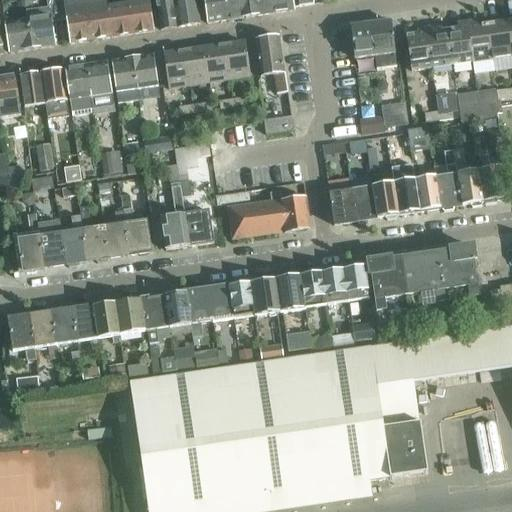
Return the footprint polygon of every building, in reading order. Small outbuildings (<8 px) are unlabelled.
[(42,18),(31,20),(35,50),(55,47),(51,23),(62,21),(59,0),(47,2),(48,12),(41,13),(42,18)] [(96,0),(64,5),(70,45),(112,38),(108,8),(106,0),(96,0)] [(106,0),(108,8),(112,38),(154,32),(150,2),(115,7),(113,0),(106,0)] [(180,28),(175,0),(155,0),(161,31),(180,28)] [(195,0),(175,0),(180,28),(200,25),(195,0)] [(229,21),(226,0),(203,0),(207,24),(229,21)] [(226,0),(229,21),(251,18),(248,0),(226,0)] [(248,0),(251,18),(273,14),(270,0),(248,0)] [(270,0),(273,14),(295,11),(292,0),(270,0)] [(35,50),(31,20),(5,24),(10,54),(35,50)] [(476,22),(467,23),(473,63),(493,60),(488,25),(477,27),(476,22)] [(511,48),(508,22),(488,25),(493,60),(511,57),(511,48)] [(391,23),(371,25),(375,58),(395,55),(391,23)] [(458,29),(447,31),(452,66),(473,63),(467,23),(457,24),(458,29)] [(375,58),(371,25),(351,27),(355,60),(375,58)] [(436,27),(426,29),(432,69),(452,66),(447,31),(437,32),(436,27)] [(432,69),(426,29),(417,30),(418,35),(406,37),(411,72),(432,69)] [(274,76),(277,95),(279,95),(280,104),(289,104),(279,38),(255,42),(261,78),(274,76)] [(245,43),(225,46),(230,81),(251,78),(245,43)] [(225,46),(204,49),(210,84),(230,81),(225,46)] [(204,49),(184,52),(189,87),(210,84),(204,49)] [(189,87),(184,52),(164,55),(169,91),(189,87)] [(160,96),(154,57),(133,60),(139,99),(160,96)] [(139,99),(133,60),(112,63),(118,103),(139,99)] [(108,64),(87,67),(91,98),(113,95),(108,64)] [(400,66),(383,68),(386,92),(403,90),(400,66)] [(91,98),(87,67),(65,70),(73,120),(82,118),(79,100),(91,98)] [(62,70),(41,74),(46,105),(67,102),(62,70)] [(46,105),(41,74),(20,77),(25,108),(46,105)] [(15,78),(0,79),(0,118),(0,121),(22,117),(15,78)] [(246,98),(233,100),(234,109),(248,107),(246,98)] [(234,109),(233,100),(219,102),(220,111),(234,109)] [(206,104),(192,106),(194,115),(207,113),(206,104)] [(493,105),(479,107),(480,116),(494,114),(493,105)] [(194,115),(192,106),(179,108),(180,117),(194,115)] [(404,106),(394,107),(396,118),(406,116),(404,106)] [(480,116),(479,107),(465,109),(467,118),(480,116)] [(72,119),(70,108),(59,110),(62,129),(67,129),(73,128),(72,119)] [(452,111),(439,113),(440,122),(453,120),(452,111)] [(440,122),(439,113),(425,115),(426,124),(440,122)] [(382,118),(361,121),(363,136),(384,133),(382,118)] [(47,132),(34,135),(35,137),(37,148),(40,169),(53,167),(50,145),(47,132)] [(416,132),(408,133),(410,149),(418,148),(416,132)] [(150,154),(172,151),(171,142),(170,139),(148,142),(144,143),(144,144),(144,145),(146,155),(150,154)] [(364,141),(349,144),(350,155),(366,153),(364,141)] [(139,143),(126,144),(127,155),(140,154),(139,143)] [(344,144),(332,146),(333,156),(345,155),(344,144)] [(209,146),(176,151),(178,161),(211,156),(209,146)] [(463,150),(454,152),(462,207),(470,206),(472,209),(481,208),(483,204),(484,204),(479,172),(467,174),(463,150)] [(435,168),(436,179),(441,210),(442,210),(444,213),(453,212),(454,208),(462,207),(454,152),(444,153),(446,166),(435,168)] [(119,153),(101,155),(104,177),(122,174),(119,153)] [(0,192),(12,190),(10,179),(8,167),(6,155),(0,156),(0,192)] [(374,156),(367,157),(370,175),(377,174),(374,156)] [(370,175),(367,157),(362,158),(364,176),(370,175)] [(478,162),(479,172),(484,204),(505,201),(499,159),(478,162)] [(20,165),(8,167),(10,179),(22,177),(20,165)] [(133,166),(127,166),(128,176),(135,175),(133,166)] [(177,166),(168,167),(171,186),(180,184),(177,166)] [(24,189),(22,177),(10,179),(12,190),(24,189)] [(436,179),(415,182),(420,214),(441,210),(436,179)] [(40,180),(32,181),(33,191),(38,190),(41,189),(40,180)] [(415,182),(393,185),(398,217),(420,214),(415,182)] [(189,183),(180,184),(182,199),(191,198),(189,183)] [(182,199),(180,184),(171,186),(173,201),(175,212),(176,218),(161,220),(166,251),(182,249),(183,252),(190,251),(184,210),(182,199)] [(393,185),(372,189),(377,220),(385,219),(388,222),(396,221),(398,217),(393,185)] [(109,187),(99,188),(100,195),(109,195),(109,187)] [(76,197),(75,188),(62,189),(64,199),(76,197)] [(372,189),(351,192),(356,223),(357,223),(359,226),(368,225),(369,221),(377,220),(372,189)] [(356,223),(351,192),(329,195),(334,227),(356,223)] [(228,210),(233,240),(284,233),(285,234),(297,232),(299,233),(304,232),(307,231),(310,230),(306,198),(281,202),(279,193),(270,194),(272,203),(228,210)] [(130,196),(121,197),(123,210),(132,209),(130,196)] [(81,217),(83,231),(87,263),(95,262),(98,265),(107,263),(108,260),(109,260),(104,228),(91,230),(88,209),(80,210),(81,217)] [(193,209),(184,210),(190,251),(198,250),(197,247),(213,244),(209,213),(194,215),(193,209)] [(133,224),(131,210),(124,211),(131,257),(152,253),(147,222),(133,224)] [(117,226),(104,228),(109,260),(131,257),(124,211),(115,212),(117,226)] [(36,216),(29,217),(31,230),(38,229),(36,216)] [(80,264),(87,263),(83,231),(81,217),(72,219),(74,233),(61,234),(66,266),(67,266),(70,269),(78,267),(80,264)] [(61,234),(59,223),(38,226),(40,238),(44,269),(66,266),(61,234)] [(44,269),(40,238),(31,239),(18,241),(23,272),(24,272),(27,275),(36,274),(37,270),(44,269)] [(379,329),(483,314),(483,312),(482,312),(481,305),(487,299),(487,297),(487,296),(478,287),(472,249),(452,252),(452,256),(391,265),(390,261),(369,264),(379,329)] [(351,271),(345,272),(350,304),(370,302),(365,269),(364,269),(361,266),(353,267),(351,271)] [(330,274),(325,275),(330,307),(350,304),(345,272),(342,272),(340,269),(331,270),(330,274)] [(309,277),(305,277),(310,310),(330,307),(325,275),(321,275),(319,272),(310,273),(309,277)] [(310,310),(305,277),(300,278),(299,275),(287,277),(287,280),(279,281),(283,314),(310,310)] [(251,285),(256,317),(256,318),(278,315),(273,282),(264,283),(263,280),(251,282),(251,285)] [(230,288),(234,320),(256,317),(251,285),(243,287),(240,283),(232,285),(230,288)] [(209,292),(208,292),(213,324),(234,320),(230,288),(221,290),(219,287),(210,288),(209,292)] [(501,291),(503,311),(511,309),(511,292),(511,287),(500,288),(501,291)] [(195,294),(186,295),(191,327),(202,325),(213,324),(208,292),(207,292),(205,289),(196,290),(195,294)] [(493,313),(501,311),(503,311),(501,291),(490,293),(491,297),(493,313)] [(173,297),(165,298),(170,330),(191,327),(186,295),(183,292),(175,293),(173,297)] [(170,330),(165,298),(162,295),(153,296),(152,300),(143,301),(148,333),(149,345),(158,344),(156,332),(170,330)] [(483,314),(493,313),(491,297),(487,297),(487,299),(481,305),(482,312),(483,312),(483,314)] [(116,305),(121,337),(142,334),(138,302),(129,304),(127,300),(118,302),(116,305)] [(95,309),(99,340),(121,337),(116,305),(108,307),(105,304),(96,305),(95,309)] [(74,312),(73,312),(78,343),(91,342),(92,350),(100,348),(99,340),(95,309),(86,310),(84,307),(75,308),(74,312)] [(203,373),(130,384),(149,511),(169,511),(243,501),(390,480),(421,476),(428,475),(420,423),(414,384),(511,369),(511,309),(503,311),(501,311),(502,322),(508,321),(509,329),(431,340),(388,346),(382,347),(364,350),(324,356),(320,356),(317,357),(239,368),(222,371),(203,373)] [(53,315),(51,315),(56,347),(78,343),(73,312),(65,313),(63,310),(54,311),(53,315)] [(31,318),(30,318),(35,350),(56,347),(51,315),(44,316),(41,313),(33,314),(31,318)] [(13,353),(27,351),(35,350),(30,318),(23,319),(20,316),(11,318),(10,321),(8,321),(13,353)] [(373,324),(352,327),(354,343),(375,340),(373,324)] [(202,325),(191,327),(192,335),(193,340),(204,338),(202,325)] [(348,329),(330,331),(333,351),(351,348),(348,329)] [(333,351),(330,331),(312,334),(314,353),(333,351)] [(309,333),(286,336),(289,353),(311,349),(309,333)] [(197,369),(194,347),(179,349),(182,371),(197,369)] [(282,347),(260,350),(262,361),(284,358),(282,347)] [(35,350),(27,351),(28,358),(36,357),(35,350)] [(150,351),(154,376),(162,374),(160,360),(159,350),(150,351)] [(252,351),(239,353),(240,363),(253,362),(252,351)] [(226,352),(218,353),(217,353),(218,356),(219,362),(219,365),(228,364),(226,352)] [(217,353),(199,356),(201,365),(202,365),(219,362),(218,356),(217,353)] [(174,358),(160,360),(162,374),(176,372),(174,358)] [(124,364),(109,367),(110,376),(125,373),(124,364)] [(127,368),(129,380),(149,377),(147,365),(127,368)] [(98,369),(83,371),(84,380),(99,378),(98,369)] [(16,379),(17,384),(18,394),(31,392),(40,391),(38,377),(16,379)] [(490,469),(511,466),(511,427),(511,420),(474,424),(476,441),(487,440),(490,469)] [(112,511),(106,444),(0,454),(0,511),(112,511)]
